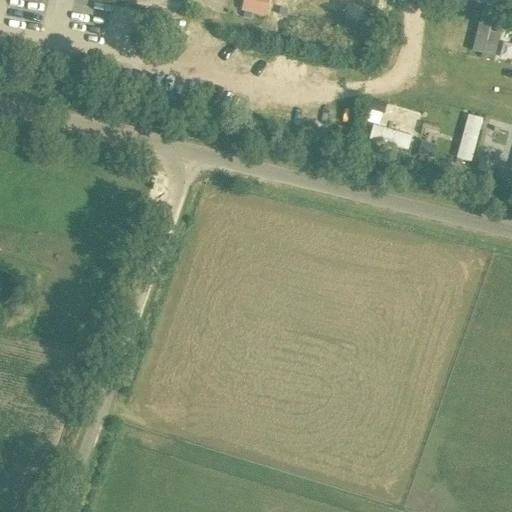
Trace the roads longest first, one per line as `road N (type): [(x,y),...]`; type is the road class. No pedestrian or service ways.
road 1 (unclassified): [(62,511),(189,152)]
road 2 (unclassified): [(511,231),(189,152)]
road 3 (unclassified): [(189,152),(0,107)]
